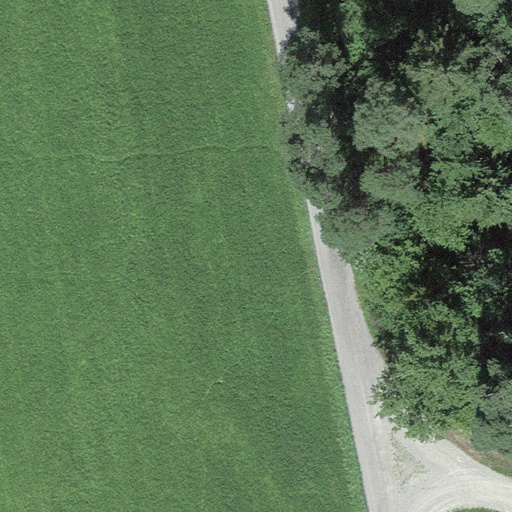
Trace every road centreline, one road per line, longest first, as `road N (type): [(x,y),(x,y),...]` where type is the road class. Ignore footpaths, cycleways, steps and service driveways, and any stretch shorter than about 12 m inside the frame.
road 1 (track): [(286,0),(388,511)]
road 2 (track): [(511,495),(475,478),(406,421),(358,361)]
